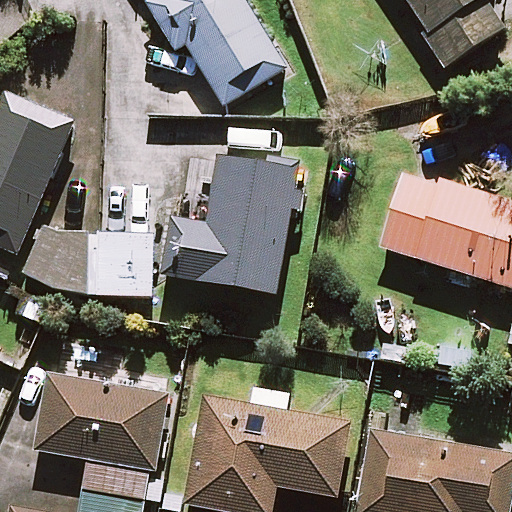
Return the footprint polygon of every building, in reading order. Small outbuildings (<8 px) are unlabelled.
[(288,74),(242,0),(159,0),(160,1),(150,8),(179,56),(190,50),(228,111),(288,74)] [(404,0),(446,67),(509,28),(492,0),(404,0)] [(69,141),(4,114),(0,123),(0,250),(21,259),(69,141)] [(298,175),(220,163),(210,229),(173,224),(164,282),(280,299),(298,175)] [(511,206),(406,175),(383,253),(511,292),(511,206)] [(156,242),(104,239),(101,299),(153,301),(156,242)] [(86,494),(149,504),(153,478),(158,479),(171,396),(93,385),(96,365),(53,359),(38,456),(90,463),(86,494)] [(291,398),(257,393),(255,410),(205,402),(188,509),(206,511),(273,511),(277,490),(340,501),(352,427),(288,417),(291,398)] [(511,456),(372,436),(361,511),(511,511),(511,456)] [(148,511),(149,504),(86,494),(83,511),(148,511)]
